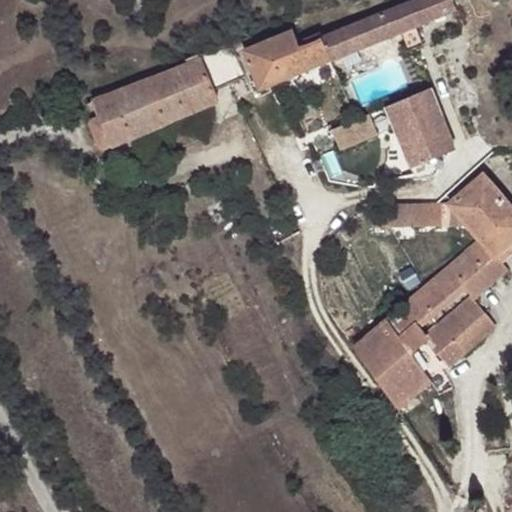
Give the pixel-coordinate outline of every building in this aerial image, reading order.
[(320,65),(401,33),(412,29),(452,13),(447,0),(425,0),(298,49),(291,33),(243,53),(257,89),(320,65)] [(412,29),(401,33),(409,52),(420,47),(412,29)] [(232,44),(215,52),(229,82),(244,76),(232,44)] [(229,82),(215,52),(199,59),(211,88),(229,82)] [(211,88),(199,59),(178,68),(93,102),(99,118),(91,121),(91,123),(99,147),(102,150),(109,147),(112,148),(216,101),(211,88)] [(453,150),(431,91),(332,131),(335,138),(340,152),(392,131),(410,173),(449,157),(453,150)] [(433,182),(449,157),(410,173),(416,188),(433,182)] [(450,204),(434,205),(389,205),(389,227),(466,226),(480,241),(498,261),(511,248),(511,212),(482,179),(450,204)] [(505,271),(498,261),(480,241),(446,270),(462,290),(471,299),(473,302),(505,271)] [(421,291),(353,347),(398,413),(431,385),(399,342),(462,290),(446,270),(421,291)] [(496,330),(473,302),(471,299),(423,341),(448,370),(496,330)]
